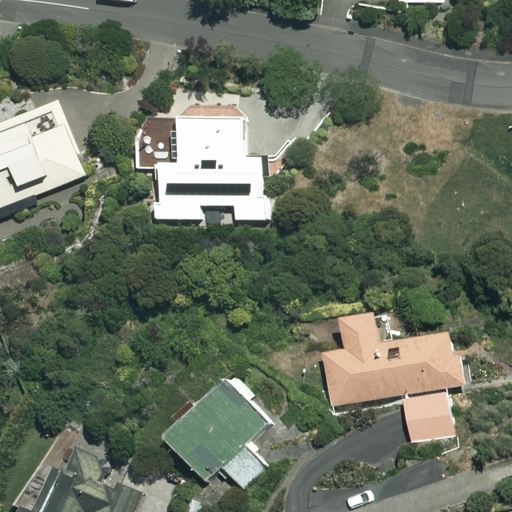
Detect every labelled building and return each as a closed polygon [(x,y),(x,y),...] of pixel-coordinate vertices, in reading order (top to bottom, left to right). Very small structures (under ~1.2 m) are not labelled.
[(0,215),(92,179),(63,107),(0,131),(0,215)] [(188,173),(168,173),(168,203),(158,203),(158,224),(206,223),(206,210),(239,209),(240,223),(268,222),(267,161),(253,161),(252,128),(188,129),(188,173)] [(388,322),(352,325),(355,357),(332,359),(337,409),(411,402),(415,443),(458,439),(453,394),(472,392),(467,342),(390,350),(388,322)] [(276,419),(234,379),(175,439),(215,477),(229,463),(248,482),(270,459),(253,443),(276,419)] [(115,469),(81,453),(68,483),(56,477),(39,511),(142,511),(147,501),(108,483),(115,469)]
